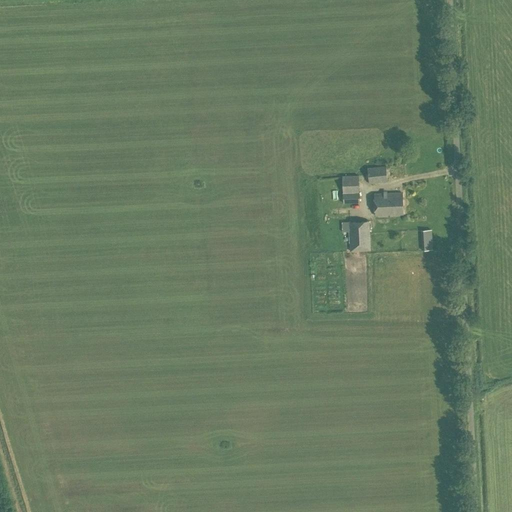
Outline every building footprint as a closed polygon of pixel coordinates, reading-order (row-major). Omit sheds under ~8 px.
[(369,183),(388,181),(386,166),(367,167),(369,183)] [(343,203),(360,203),(359,175),(342,176),(343,203)] [(375,215),(403,214),(402,193),(374,194),(375,215)] [(371,251),(369,221),(342,222),(342,232),(348,231),(350,252),(371,251)] [(421,250),(432,249),(431,230),(420,230),(421,250)]
